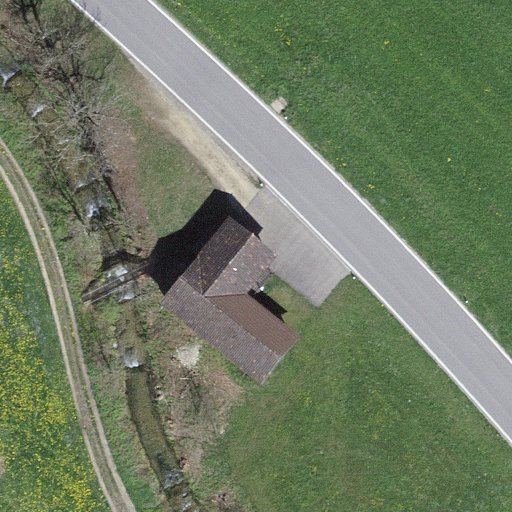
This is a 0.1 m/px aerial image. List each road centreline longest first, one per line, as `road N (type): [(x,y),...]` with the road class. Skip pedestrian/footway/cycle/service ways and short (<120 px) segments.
road 1 (tertiary): [(511,407),(317,179),(112,0)]
road 2 (track): [(0,147),(46,248),(123,511)]
